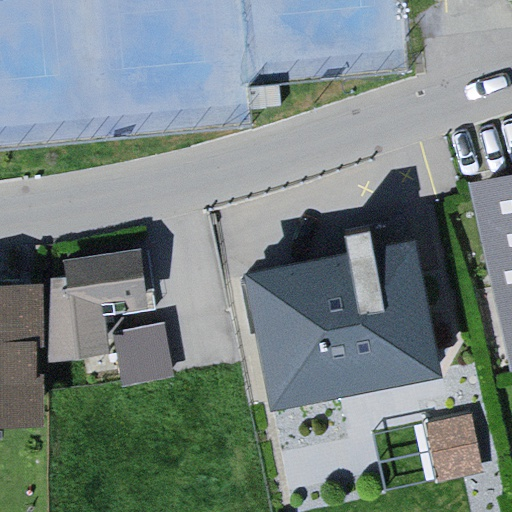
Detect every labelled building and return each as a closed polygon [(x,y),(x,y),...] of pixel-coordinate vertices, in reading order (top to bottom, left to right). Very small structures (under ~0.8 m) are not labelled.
[(507,360),(511,358),(511,171),(466,182),(507,360)] [(47,351),(106,343),(104,311),(157,306),(147,240),(63,251),(65,267),(43,269),(47,351)] [(400,250),(238,280),(261,405),(424,375),(400,250)] [(24,290),(0,290),(0,429),(27,429),(24,290)] [(172,321),(120,329),(129,384),(181,376),(172,321)] [(454,427),(410,435),(420,491),(464,482),(454,427)]
